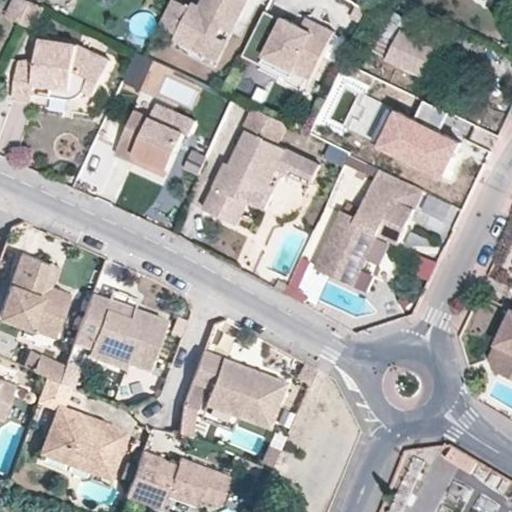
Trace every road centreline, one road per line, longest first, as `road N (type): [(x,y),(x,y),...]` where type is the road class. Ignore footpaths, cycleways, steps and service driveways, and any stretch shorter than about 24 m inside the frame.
road 1 (residential): [(372,369),(163,254),(0,180)]
road 2 (residential): [(511,172),(436,320)]
road 3 (unknown): [(215,282),(154,428)]
